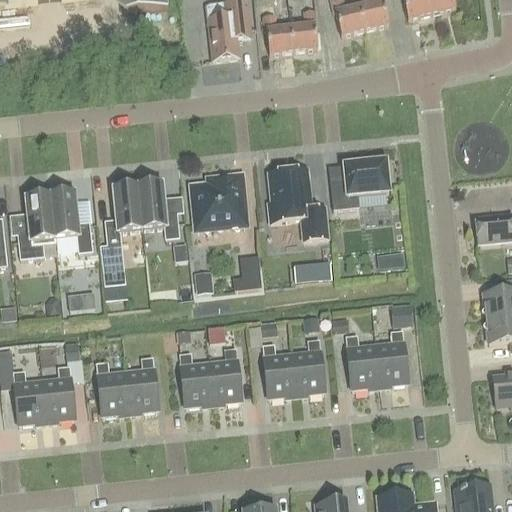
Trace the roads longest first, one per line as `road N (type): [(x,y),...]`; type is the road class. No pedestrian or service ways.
road 1 (residential): [(0,505),(468,455)]
road 2 (residential): [(0,130),(428,78)]
road 3 (residential): [(468,455),(428,78)]
